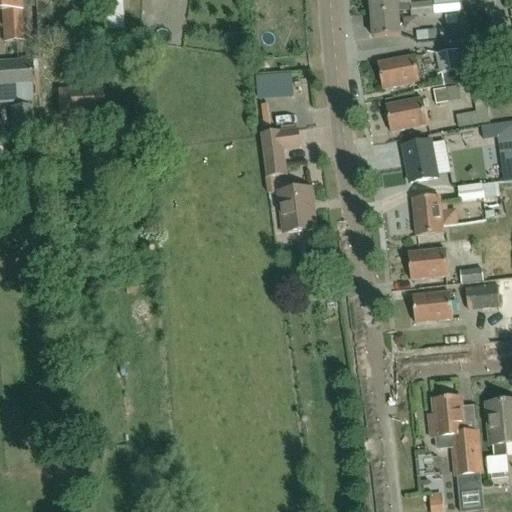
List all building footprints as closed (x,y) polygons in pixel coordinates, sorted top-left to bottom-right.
[(0,0),(0,12),(3,12),(5,44),(23,42),(21,5),(34,4),(33,0),(0,0)] [(114,1),(115,29),(132,28),(130,0),(114,1)] [(370,0),(371,15),(411,12),(410,5),(409,0),(370,0)] [(434,3),(422,4),(424,17),(435,16),(435,15),(434,3)] [(411,12),(371,15),(374,39),(401,37),(414,29),(413,18),(424,17),(422,4),(410,5),(411,12)] [(204,25),(236,25),(236,7),(204,7),(204,25)] [(416,29),(416,35),(417,44),(444,41),(442,29),(442,27),(416,29)] [(439,76),(442,76),(444,88),(465,84),(462,72),(463,72),(462,68),(470,67),(467,53),(460,54),(459,52),(435,56),(439,76)] [(496,52),(496,69),(509,69),(508,52),(496,52)] [(378,65),(383,92),(420,85),(414,58),(378,65)] [(0,104),(33,103),(30,62),(0,64),(0,104)] [(461,101),(458,88),(434,92),(436,106),(461,101)] [(102,126),(102,115),(101,89),(57,91),(58,117),(86,116),(87,127),(102,126)] [(386,108),(392,135),(428,128),(423,101),(386,108)] [(31,108),(10,109),(12,138),(34,136),(31,108)] [(487,141),(499,139),(505,185),(511,184),(511,123),(502,124),(484,127),(487,141)] [(289,175),(285,150),(301,148),(299,131),(263,136),(269,178),(289,175)] [(404,148),(410,185),(437,180),(431,144),(404,148)] [(498,185),(482,187),(482,186),(458,189),(461,204),(484,201),(500,198),(498,185)] [(318,231),(313,190),(281,194),(286,235),(318,231)] [(413,201),(417,238),(444,236),(441,199),(413,201)] [(485,225),(496,224),(495,212),(485,213),(486,222),(484,222),(485,225)] [(445,251),(409,255),(412,283),(448,279),(445,251)] [(484,284),(482,270),(460,273),(462,286),(484,284)] [(499,288),(468,291),(470,313),(501,310),(499,288)] [(413,298),(416,326),(453,322),(450,294),(413,298)] [(461,399),(433,402),(435,416),(429,417),(432,439),(435,439),(437,452),(455,450),(457,478),(482,476),(477,434),(465,435),(461,399)] [(511,445),(511,403),(487,405),(491,448),(493,447),(494,459),(507,458),(506,446),(511,445)] [(473,509),(488,508),(487,493),(472,494),(473,509)]
